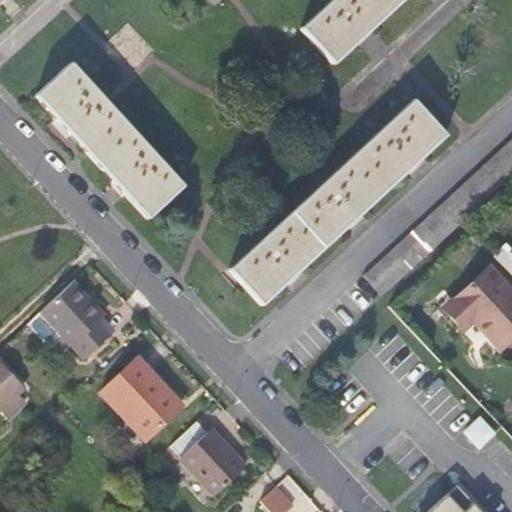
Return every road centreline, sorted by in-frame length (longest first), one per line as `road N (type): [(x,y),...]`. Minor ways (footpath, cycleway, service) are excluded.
road 1 (residential): [(232,369),(511,119)]
road 2 (residential): [(0,116),(232,369)]
road 3 (residential): [(232,369),(363,511)]
road 4 (unknown): [(102,227),(0,339)]
